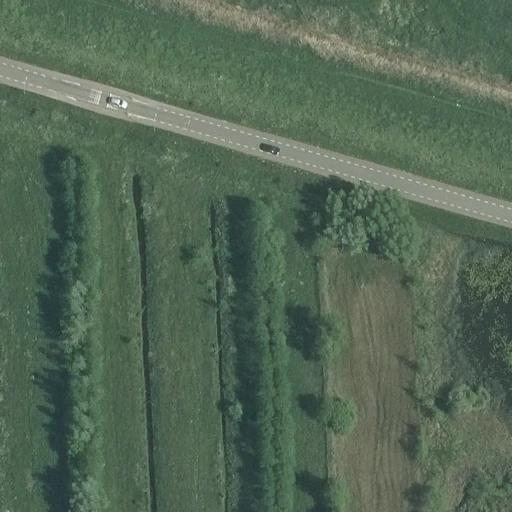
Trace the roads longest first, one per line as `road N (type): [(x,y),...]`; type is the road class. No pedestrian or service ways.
road 1 (unclassified): [(511,217),(0,72)]
road 2 (track): [(85,0),(511,119)]
